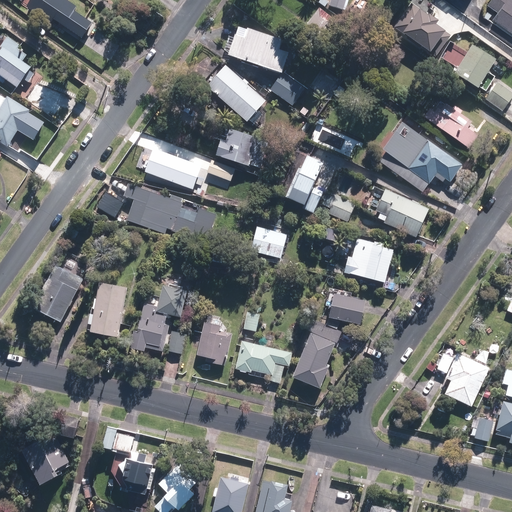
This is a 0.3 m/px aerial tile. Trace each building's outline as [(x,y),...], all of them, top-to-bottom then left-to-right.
[(31,0),(29,3),(51,17),(81,37),(92,21),(75,10),(78,5),(70,0),(31,0)] [(346,0),(332,0),(330,6),(344,10),(346,0)] [(412,0),(411,2),(429,14),(438,0),(412,0)] [(511,0),(491,0),(481,14),(493,22),(495,19),(511,30),(511,0)] [(446,31),(411,5),(394,28),(429,54),(446,31)] [(348,27),(321,7),(303,31),(330,51),(348,27)] [(236,34),(230,53),(282,70),(288,52),(279,49),(282,39),(248,28),(245,37),(236,34)] [(7,35),(0,45),(0,73),(18,85),(31,66),(23,61),(28,54),(19,47),(21,44),(7,35)] [(459,67),(456,72),(486,91),(496,75),(488,71),(496,59),(473,45),(469,51),(452,41),(442,57),(459,67)] [(226,64),(208,85),(248,120),(266,100),(226,64)] [(321,70),(309,88),(328,101),(341,83),(321,70)] [(284,73),(273,88),(294,102),(304,87),(284,73)] [(511,96),(511,95),(497,85),(487,99),(502,110),(511,96)] [(0,142),(7,147),(19,128),(36,138),(47,120),(0,90),(0,142)] [(430,108),(425,116),(469,147),(482,129),(445,102),(441,108),(438,106),(434,111),(430,108)] [(461,166),(403,124),(383,152),(386,154),(381,162),(423,192),(436,174),(449,183),(461,166)] [(225,139),(220,154),(249,164),(258,136),(233,127),(229,140),(225,139)] [(201,164),(154,148),(146,173),(192,189),(201,164)] [(321,165),(305,158),(287,199),(303,206),(321,165)] [(234,167),(213,160),(209,173),(230,180),(234,167)] [(182,236),(192,205),(132,185),(128,197),(135,199),(129,219),(182,236)] [(324,192),(314,188),(305,210),(314,214),(324,192)] [(417,237),(430,209),(387,189),(378,210),(389,215),(386,223),(417,237)] [(124,203),(107,192),(97,208),(114,219),(124,203)] [(356,202),(329,192),(324,205),(332,208),(330,214),(348,221),(356,202)] [(287,232),(259,226),(252,251),(280,258),(287,232)] [(324,240),(332,240),(333,230),(316,228),(314,244),(323,245),(324,240)] [(349,255),(345,271),(385,282),(394,247),(360,238),(355,256),(349,255)] [(56,262),(32,305),(61,321),(85,278),(56,262)] [(128,287),(100,281),(90,330),(118,335),(128,287)] [(166,321),(168,312),(181,315),(188,290),(166,285),(160,306),(146,302),(135,348),(145,350),(146,346),(165,350),(172,322),(166,321)] [(353,293),(331,287),(327,305),(333,306),(330,316),(361,323),(367,299),(352,296),(353,293)] [(260,313),(248,310),(245,329),(256,331),(260,313)] [(222,325),(206,321),(203,332),(197,330),(193,346),(199,348),(198,355),(209,358),(208,361),(225,365),(232,333),(221,331),(222,325)] [(188,334),(173,330),(168,351),(183,354),(188,334)] [(335,341),(313,332),(294,377),(320,388),(330,364),(326,362),(335,341)] [(292,352),(243,341),(237,368),(251,371),(252,370),(273,375),(272,380),(281,382),(285,364),(289,365),(292,352)] [(490,367),(459,352),(447,377),(453,380),(446,394),(471,406),(490,367)] [(453,357),(445,354),(438,369),(447,372),(453,357)] [(511,370),(507,369),(503,381),(511,383),(508,395),(511,395),(511,370)] [(511,401),(504,400),(496,433),(511,437),(510,440),(511,440),(511,401)] [(80,418),(64,414),(59,433),(75,437),(80,418)] [(494,420),(480,417),(475,438),(489,441),(494,420)] [(135,436),(117,432),(113,450),(117,451),(112,468),(122,484),(121,489),(147,496),(158,457),(132,450),(135,436)] [(56,438),(24,454),(40,484),(58,475),(54,467),(68,460),(56,438)] [(177,511),(196,494),(172,470),(160,482),(169,491),(155,505),(161,511),(177,511)] [(241,511),(248,482),(221,476),(213,511),(241,511)] [(288,485),(264,479),(255,511),(290,511),(294,499),(285,497),(288,485)]
